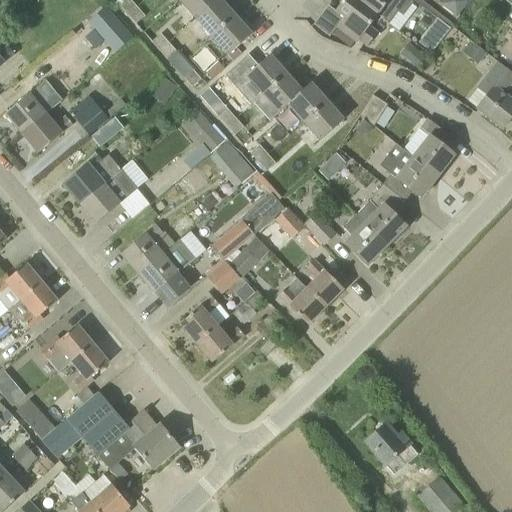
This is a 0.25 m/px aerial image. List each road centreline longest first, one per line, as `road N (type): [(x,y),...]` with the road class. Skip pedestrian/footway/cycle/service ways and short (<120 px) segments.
road 1 (unclassified): [(225,458),(511,184)]
road 2 (residential): [(225,458),(0,182)]
road 3 (unclassified): [(511,168),(361,61),(297,35),(269,13)]
